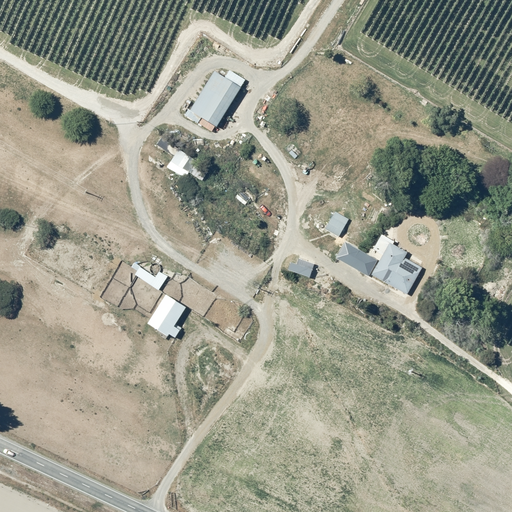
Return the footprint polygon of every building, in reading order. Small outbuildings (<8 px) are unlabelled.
[(214,72),(192,108),(189,107),(184,115),(200,125),(203,119),(217,127),(246,80),(229,70),(224,78),(214,72)] [(177,148),(161,138),(156,145),(172,155),(177,148)] [(190,156),(179,149),(167,167),(184,179),(190,171),(183,168),(190,156)] [(349,219),(336,211),(326,229),(339,237),(349,219)] [(407,252),(393,244),(394,241),(382,234),(373,249),(383,255),(371,274),(407,294),(422,267),(404,257),(407,252)] [(377,259),(345,241),(336,258),(368,276),(377,259)] [(315,268),(292,259),(288,269),(311,278),(315,268)] [(155,277),(140,267),(135,275),(159,290),(168,276),(159,271),(155,277)] [(148,324),(169,337),(170,334),(176,337),(181,328),(176,325),(186,307),(166,295),(148,324)]
